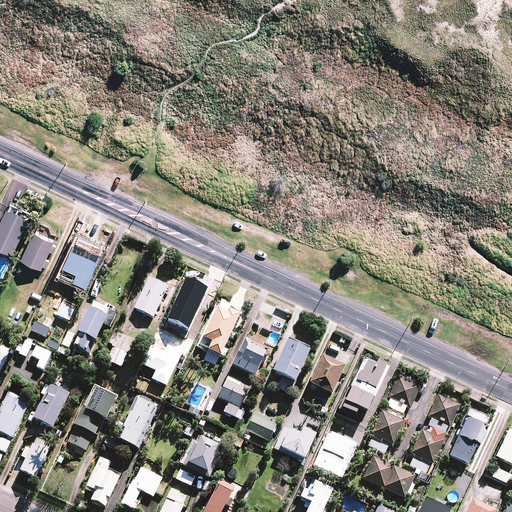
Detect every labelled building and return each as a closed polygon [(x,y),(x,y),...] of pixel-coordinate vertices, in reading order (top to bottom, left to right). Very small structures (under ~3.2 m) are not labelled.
[(29,218),(7,207),(0,222),(0,246),(13,252),(29,218)] [(54,242),(34,232),(21,259),(42,268),(54,242)] [(87,284),(104,249),(76,237),(63,265),(77,272),(74,278),(87,284)] [(167,320),(189,329),(208,288),(186,278),(167,320)] [(168,288),(149,279),(134,310),(154,319),(168,288)] [(111,313),(94,304),(79,334),(81,335),(74,348),(90,355),(111,313)] [(35,308),(29,305),(25,314),(31,317),(35,308)] [(204,361),(216,367),(221,357),(225,359),(229,351),(225,349),(242,316),(229,310),(227,313),(218,309),(203,339),(213,344),(204,361)] [(139,324),(136,321),(133,325),(143,332),(147,327),(140,322),(139,324)] [(158,341),(146,333),(142,340),(153,348),(158,341)] [(272,345),(250,334),(233,367),(256,378),(272,345)] [(283,376),(297,383),(312,352),(289,341),(275,372),(283,376)] [(33,345),(26,342),(20,355),(27,358),(33,345)] [(164,353),(154,348),(145,365),(156,371),(152,379),(166,385),(182,352),(167,345),(164,353)] [(0,375),(11,352),(0,346),(0,375)] [(51,354),(37,348),(32,358),(41,361),(38,368),(44,371),(51,354)] [(128,355),(119,351),(113,364),(122,368),(128,355)] [(336,394),(348,366),(325,356),(312,384),(336,394)] [(369,414),(389,371),(386,369),(387,367),(372,360),(371,362),(365,359),(351,390),(348,389),(338,410),(357,419),(361,411),(369,414)] [(297,383),(283,376),(278,389),(292,395),(297,383)] [(250,387),(229,377),(219,399),(230,404),(225,414),(239,420),(243,411),(240,410),(250,387)] [(422,387),(401,377),(390,399),(391,399),(407,407),(411,409),(422,387)] [(54,430),(70,395),(50,385),(34,421),(54,430)] [(96,435),(103,419),(107,421),(110,415),(117,418),(120,411),(113,408),(118,398),(95,387),(84,410),(83,409),(75,426),(96,435)] [(0,416),(0,432),(13,439),(29,406),(19,402),(21,398),(9,392),(0,410),(0,412),(1,414),(0,416)] [(462,406),(439,395),(429,417),(433,419),(449,427),(452,428),(462,406)] [(159,405),(137,397),(124,431),(125,431),(121,443),(140,450),(150,422),(152,423),(159,405)] [(403,415),(407,407),(391,399),(387,407),(403,415)] [(247,431),(271,442),(280,424),(256,412),(247,431)] [(406,423),(383,412),(373,435),(377,437),(376,439),(383,442),(384,440),(396,445),(406,423)] [(478,446),(480,447),(489,430),(486,429),(489,422),(469,413),(467,418),(464,417),(455,437),(458,438),(450,457),(469,466),(478,446)] [(449,427),(433,419),(430,425),(446,433),(449,427)] [(188,427),(184,436),(192,439),(196,430),(188,427)] [(432,435),(424,431),(413,453),(417,455),(416,457),(422,461),(424,458),(435,464),(446,441),(445,441),(448,435),(435,428),(432,435)] [(301,437),(284,429),(274,451),(304,464),(316,437),(304,432),(301,437)] [(511,432),(509,431),(496,459),(511,466),(511,432)] [(91,439),(74,432),(69,444),(86,451),(91,439)] [(357,447),(329,434),(314,467),(342,480),(357,447)] [(119,441),(109,437),(105,445),(115,449),(119,441)] [(194,443),(183,467),(205,477),(210,479),(219,460),(224,447),(202,437),(198,444),(194,443)] [(0,451),(6,454),(11,443),(0,438),(0,451)] [(374,438),(370,446),(379,451),(386,454),(390,445),(383,442),(376,439),(374,438)] [(49,453),(33,445),(21,471),(37,479),(49,453)] [(67,458),(60,455),(55,464),(62,467),(67,458)] [(376,457),(375,456),(364,479),(385,488),(396,466),(376,457)] [(422,461),(416,457),(411,466),(418,469),(418,468),(429,473),(433,466),(422,461)] [(120,479),(116,478),(118,474),(109,470),(112,463),(100,458),(86,490),(95,494),(92,502),(106,509),(120,479)] [(417,476),(396,466),(385,488),(407,498),(417,476)] [(154,498),(156,494),(163,497),(168,488),(160,484),(163,479),(142,469),(133,486),(131,485),(122,504),(132,509),(140,491),(154,498)] [(511,477),(496,469),(492,478),(508,485),(511,477)] [(196,477),(181,471),(176,480),(191,487),(196,477)] [(222,511),(225,506),(236,511),(237,511),(246,496),(234,490),(237,485),(224,477),(204,511),(222,511)] [(325,511),(336,490),(318,482),(313,492),(307,489),(302,500),(308,503),(306,507),(310,509),(308,511),(325,511)] [(180,511),(188,497),(172,490),(161,511),(180,511)] [(418,511),(448,511),(450,509),(425,497),(418,511)] [(494,503),(491,510),(473,501),(467,511),(497,511),(501,506),(494,503)]
